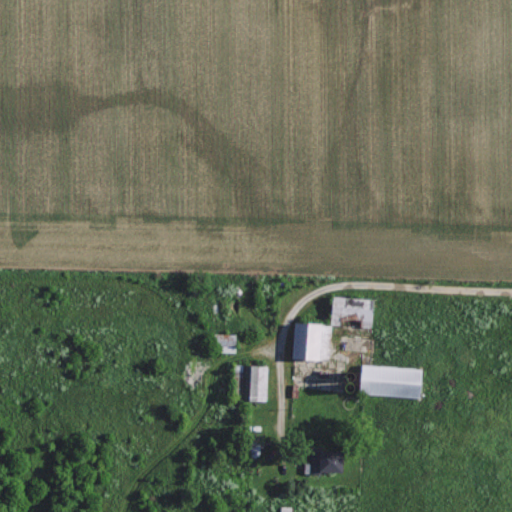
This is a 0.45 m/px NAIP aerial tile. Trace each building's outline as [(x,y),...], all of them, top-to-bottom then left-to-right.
[(326,323),(368,328),(371,300),(329,295),(326,323)] [(315,359),(316,323),(290,322),(288,358),(315,359)] [(234,352),(234,334),(212,334),(211,352),(234,352)] [(316,358),(324,358),(325,337),(317,337),(316,358)] [(265,401),(265,365),(245,365),(245,401),(265,401)] [(421,367),(357,365),(356,395),(420,397),(421,367)]
